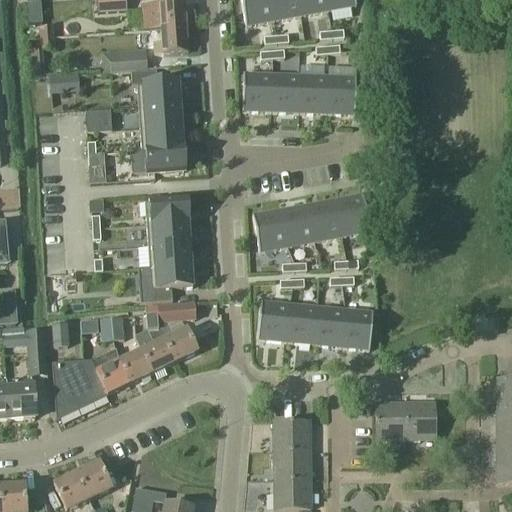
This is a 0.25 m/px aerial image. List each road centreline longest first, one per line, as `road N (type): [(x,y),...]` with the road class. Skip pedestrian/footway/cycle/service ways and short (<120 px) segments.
road 1 (residential): [(334,483),(455,486),(476,469),(476,348)]
road 2 (residential): [(0,462),(93,437),(202,390),(233,390)]
road 3 (residential): [(233,390),(224,161)]
road 4 (residential): [(224,161),(213,0)]
road 5 (residential): [(335,393),(476,348)]
road 6 (residential): [(353,156),(224,161)]
road 7 (residential): [(228,511),(233,390)]
